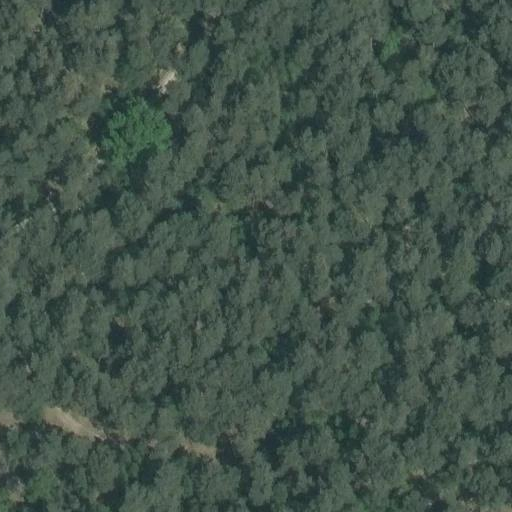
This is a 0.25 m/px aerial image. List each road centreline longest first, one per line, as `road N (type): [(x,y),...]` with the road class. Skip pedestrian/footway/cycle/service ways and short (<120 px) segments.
road 1 (track): [(85,444),(465,511)]
road 2 (track): [(0,239),(56,206),(225,0)]
